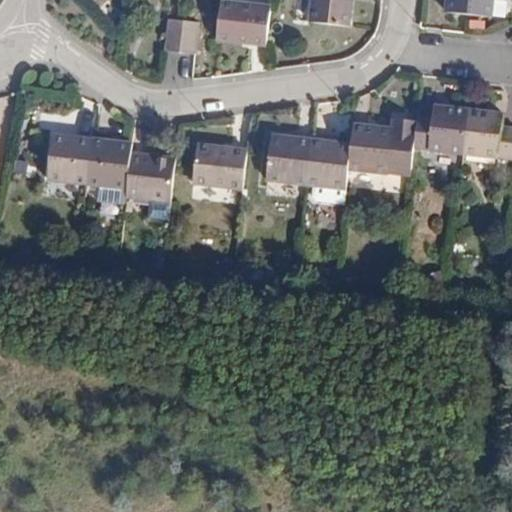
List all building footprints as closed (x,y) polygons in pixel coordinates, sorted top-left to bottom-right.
[(275,3),(253,0),(227,0),(223,35),(271,41),(275,3)] [(356,0),(317,0),(315,22),(354,26),(356,0)] [(496,0),(450,0),(449,9),(495,14),(496,0)] [(187,47),(189,15),(176,14),(172,46),(187,47)] [(203,16),(189,15),(187,47),(199,49),(203,16)] [(437,116),(423,115),(420,146),(469,151),(474,108),(438,104),(437,116)] [(507,111),(474,108),(469,151),(511,155),(511,123),(506,123),(507,111)] [(360,123),(358,142),(356,168),(395,172),(400,127),(360,123)] [(101,134),(58,130),(53,173),(95,181),(101,134)] [(318,134),(278,131),(272,175),(312,180),(318,134)] [(143,140),(101,134),(95,181),(135,184),(140,148),(143,140)] [(358,142),(318,134),(312,180),(321,182),(319,196),(352,200),(356,168),(358,142)] [(253,143),(204,138),(198,175),(248,181),(253,143)] [(185,154),(140,148),(135,184),(135,193),(179,198),(185,154)]
